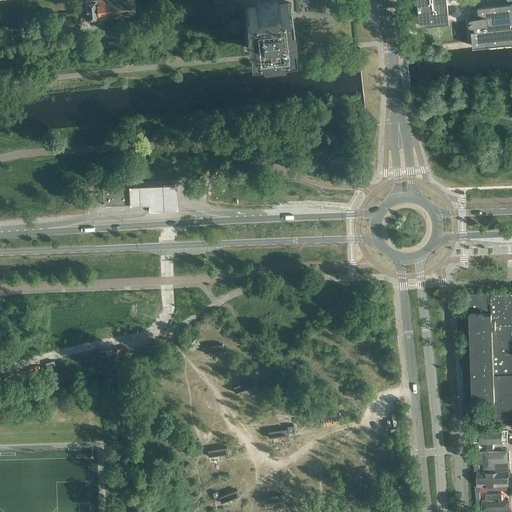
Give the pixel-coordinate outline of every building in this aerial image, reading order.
[(134,0),(85,0),(88,20),(97,19),(98,23),(103,23),(102,19),(108,18),(108,20),(110,20),(110,18),(136,15),(134,0)] [(450,22),(447,0),(417,0),(420,25),(450,22)] [(470,19),(470,21),(470,22),(470,23),(471,23),(471,24),(472,24),(473,25),(474,25),(475,30),(472,30),(474,46),(511,41),(511,0),(509,0),(510,2),(472,6),(473,17),(473,18),(472,18),(471,18),(471,19),(470,19)] [(280,45),(293,43),(294,43),(292,32),(290,32),(288,14),(291,13),(289,2),(276,3),(275,1),(258,3),(258,5),(244,7),(246,18),(248,18),(250,36),(248,36),(249,48),(263,46),(263,49),(280,47),(280,45)] [(131,203),(131,204),(149,203),(149,207),(149,208),(150,209),(151,209),(175,208),(176,208),(177,208),(177,207),(177,206),(176,185),(174,183),(136,185),(131,185),(130,185),(131,202),(131,203)] [(129,185),(103,186),(103,204),(103,205),(105,205),(130,203),(130,204),(131,204),(131,203),(132,202),(131,202),(130,185),(131,185),(130,184),(129,184),(129,185)] [(472,398),(472,399),(494,398),(495,418),(511,417),(511,290),(462,293),(461,292),(460,292),(463,295),(463,297),(465,300),(466,303),(467,305),(467,308),(467,310),(467,312),(467,313),(470,313),(473,398),(472,398)] [(222,343),(203,346),(204,353),(223,351),(222,343)] [(251,379),(233,386),(235,393),(253,386),(251,379)] [(339,419),(338,412),(320,415),(321,422),(339,419)] [(287,428),(268,430),(269,438),(288,435),(287,428)] [(479,433),(473,433),(473,440),(479,440),(479,443),(486,442),(493,442),(502,442),(501,430),(479,430),(479,433)] [(226,447),(208,449),(209,456),(227,454),(226,447)] [(482,456),(475,457),(475,462),(483,462),(484,468),(494,468),(494,461),(507,461),(507,450),(483,451),(483,457),(482,457),(482,456)] [(480,470),(475,470),(475,490),(481,490),(508,489),(508,482),(501,482),(501,476),(500,476),(500,469),(480,470)] [(236,489),(219,496),(221,503),(239,496),(236,489)] [(502,493),(486,493),(486,500),(482,500),(482,510),(509,508),(509,499),(502,499),(502,493)] [(282,494),(263,496),(264,503),(283,501),(282,494)]
